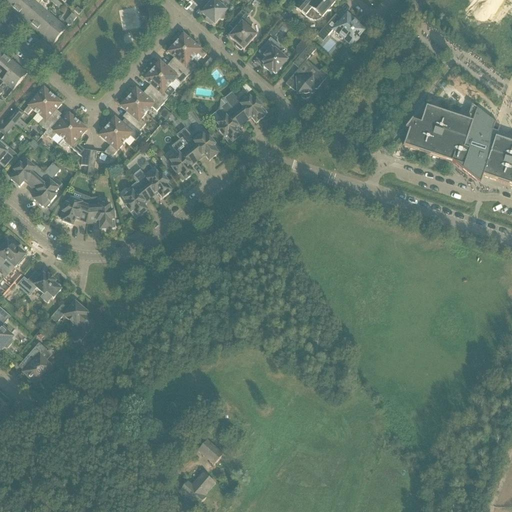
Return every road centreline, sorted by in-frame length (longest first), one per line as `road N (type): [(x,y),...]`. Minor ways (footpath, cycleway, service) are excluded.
road 1 (tertiary): [(511,238),(267,160),(238,169),(125,247),(77,253),(0,200)]
road 2 (residential): [(178,16),(98,105),(84,103),(0,29)]
road 3 (track): [(66,391),(160,471),(177,474),(195,463)]
road 4 (residential): [(178,16),(296,120)]
